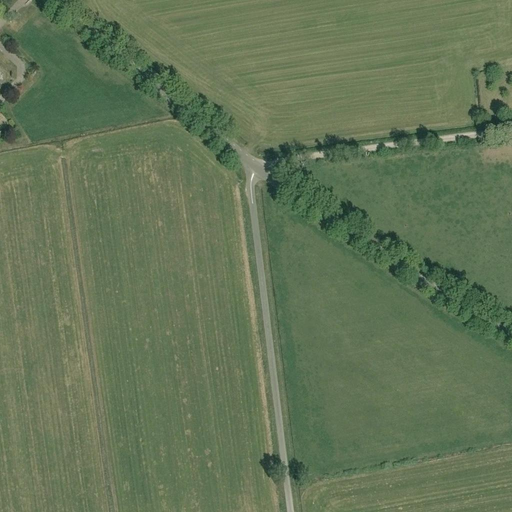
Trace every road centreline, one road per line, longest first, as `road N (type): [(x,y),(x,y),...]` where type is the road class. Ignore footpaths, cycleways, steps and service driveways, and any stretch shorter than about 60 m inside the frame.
road 1 (unclassified): [(290,511),(250,188),(256,168)]
road 2 (tertiary): [(511,331),(256,168)]
road 3 (tertiary): [(256,168),(52,0)]
road 4 (track): [(256,168),(511,129)]
